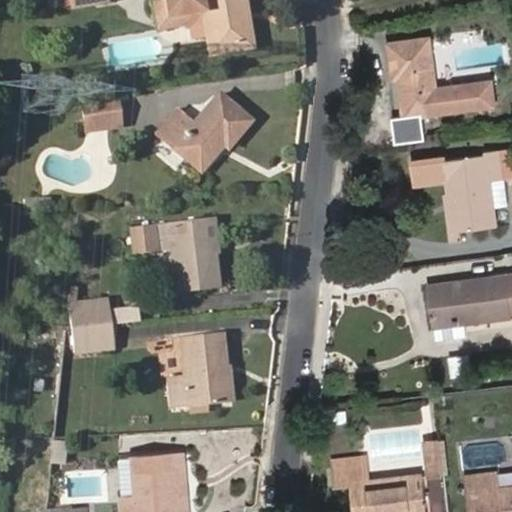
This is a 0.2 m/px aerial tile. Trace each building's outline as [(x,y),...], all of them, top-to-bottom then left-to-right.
[(245,11),(243,0),(165,0),(168,15),(188,13),(205,10),(209,37),(211,45),(244,39),(239,12),(245,11)] [(209,37),(205,10),(188,13),(190,23),(193,25),(195,39),(209,37)] [(212,52),(251,45),(245,11),(239,12),(244,39),(211,45),(212,52)] [(437,88),(430,37),(389,43),(394,76),(399,76),(407,115),(497,103),(492,79),(437,88)] [(195,122),(179,109),(158,133),(199,169),(221,143),(226,147),(249,119),(219,93),(195,122)] [(120,123),(118,95),(85,99),(88,127),(120,123)] [(486,150),(487,155),(444,160),(446,180),(448,193),(457,192),(462,231),(499,225),(493,180),(506,178),(503,148),(486,150)] [(446,180),(444,160),(444,159),(410,163),(413,184),(446,180)] [(451,241),(463,240),(462,231),(457,192),(448,193),(445,193),(451,241)] [(209,253),(205,216),(132,225),(134,253),(171,248),(175,290),(217,285),(214,252),(209,253)] [(214,252),(217,252),(214,216),(205,216),(209,253),(214,252)] [(511,274),(429,287),(433,327),(437,326),(439,340),(469,336),(467,322),(511,315),(511,274)] [(109,323),(106,298),(71,302),(74,327),(109,323)] [(111,347),(109,323),(74,327),(77,351),(111,347)] [(224,364),(221,332),(181,336),(186,373),(170,376),(174,406),(223,401),(220,365),(224,364)] [(223,401),(232,399),(229,364),(224,364),(220,365),(223,401)] [(427,476),(442,474),(438,440),(423,442),(427,476)] [(184,511),(179,450),(134,453),(139,493),(124,494),(125,511),(184,511)] [(366,481),(363,459),(332,463),(335,485),(349,483),(352,511),(406,511),(407,509),(424,507),(420,474),(366,481)] [(511,511),(511,470),(469,477),(472,494),(477,492),(479,511),(511,511)] [(470,511),(479,511),(477,492),(472,494),(468,494),(470,511)]
